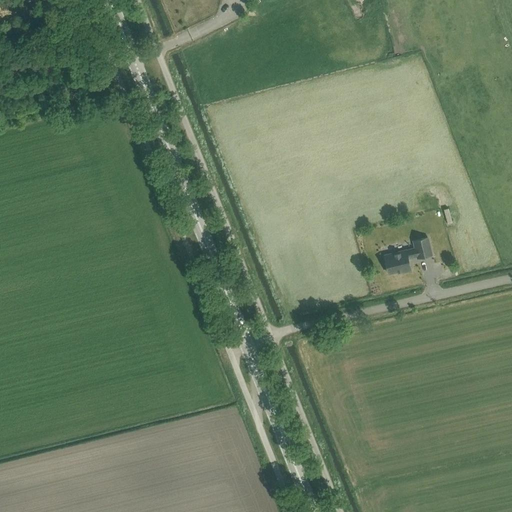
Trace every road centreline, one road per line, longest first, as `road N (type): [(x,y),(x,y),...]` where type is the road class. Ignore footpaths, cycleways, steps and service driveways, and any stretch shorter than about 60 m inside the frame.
road 1 (unclassified): [(275,336),(157,50)]
road 2 (primary): [(245,345),(131,59)]
road 3 (unclassified): [(275,336),(511,280)]
road 4 (unclassified): [(290,511),(226,351),(245,345)]
road 5 (unclassified): [(343,511),(275,336)]
road 6 (primary): [(312,511),(245,345)]
road 7 (track): [(123,91),(0,123)]
